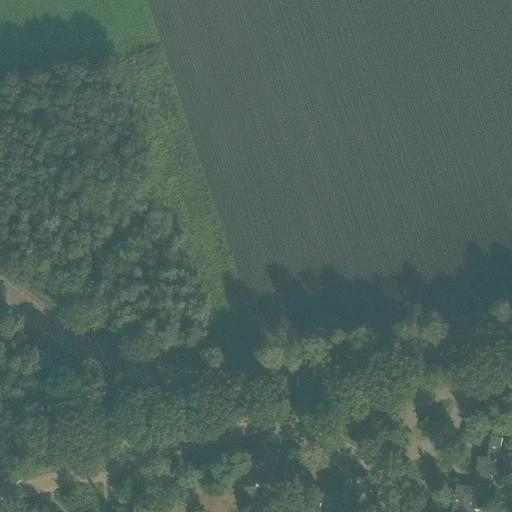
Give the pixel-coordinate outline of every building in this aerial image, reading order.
[(478,459),(473,484),(490,488),(493,476),(510,479),(511,466),(511,457),(500,455),(502,440),(490,438),(486,461),(478,459)] [(267,487),(265,499),(281,502),(286,476),(275,474),(279,452),(266,450),(263,465),(251,463),(247,483),(267,487)] [(485,511),(490,488),(473,484),(472,490),(455,487),(450,511),(472,511),(473,511),(476,511),(485,511)] [(134,496),(133,504),(132,511),(145,511),(146,497),(134,496)] [(286,511),(287,510),(280,508),(281,502),(265,499),(262,511),(286,511)]
